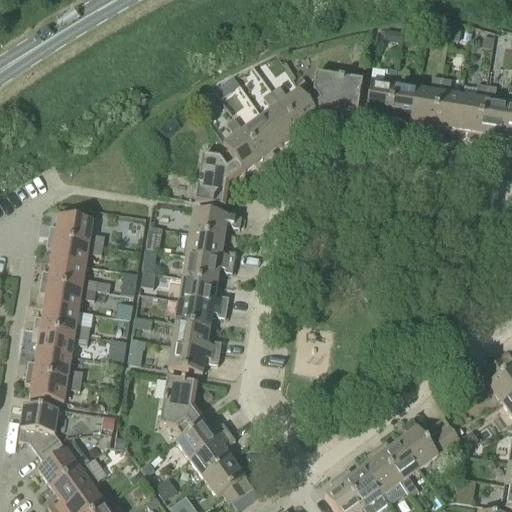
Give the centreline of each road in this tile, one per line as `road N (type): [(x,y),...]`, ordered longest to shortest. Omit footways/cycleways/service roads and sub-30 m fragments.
road 1 (residential): [(511,192),(342,166),(275,211),(245,403),(303,478)]
road 2 (residential): [(303,478),(511,328)]
road 3 (residential): [(0,440),(30,227)]
road 4 (secondary): [(0,72),(118,0)]
